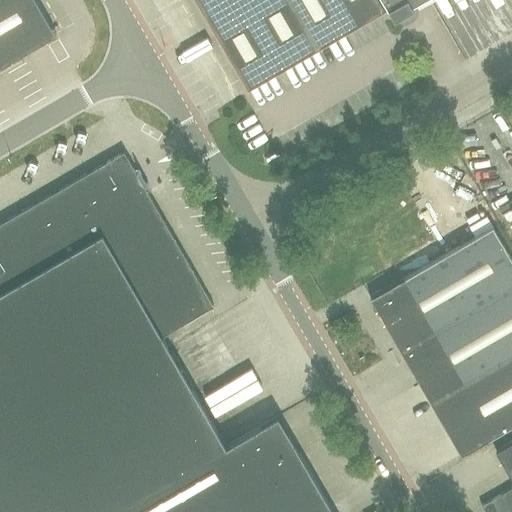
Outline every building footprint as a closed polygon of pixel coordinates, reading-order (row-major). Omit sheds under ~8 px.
[(0,0),(0,67),(56,35),(35,0),(0,0)] [(413,2),(416,0),(198,0),(249,87),(389,5),(396,16),(415,5),(413,2)] [(81,511),(149,473),(218,433),(162,336),(214,306),(125,151),(0,223),(0,511),(81,511)] [(511,228),(511,207),(503,213),(511,228)] [(462,455),(511,426),(511,258),(493,226),(371,298),(462,455)] [(333,511),(278,416),(226,446),(218,433),(149,473),(81,511),(333,511)] [(511,511),(511,442),(497,451),(511,477),(511,488),(482,505),(485,511),(511,511)]
